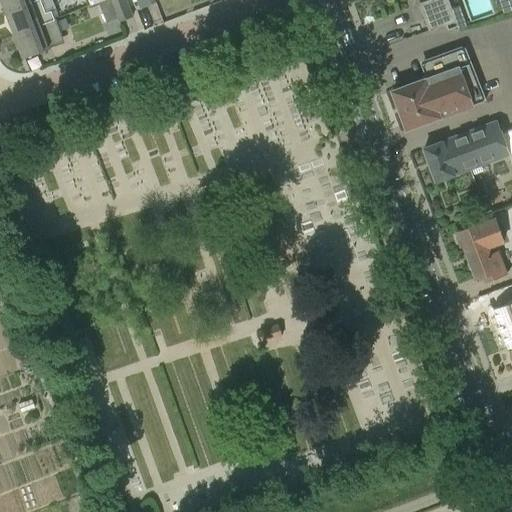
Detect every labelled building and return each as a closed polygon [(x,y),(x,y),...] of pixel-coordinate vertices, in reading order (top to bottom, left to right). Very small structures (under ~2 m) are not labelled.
[(0,0),(5,11),(35,0),(0,0)] [(35,0),(5,11),(14,34),(54,19),(51,11),(45,13),(40,0),(35,0)] [(133,17),(125,0),(104,0),(105,0),(97,3),(99,5),(88,10),(92,18),(102,13),(106,23),(117,18),(119,23),(133,17)] [(132,0),(136,10),(156,3),(154,0),(132,0)] [(428,32),(456,22),(448,0),(428,0),(419,4),(428,32)] [(511,0),(497,0),(503,16),(511,12),(511,0)] [(54,19),(14,34),(23,59),(60,45),(57,37),(62,35),(56,19),(54,20),(54,19)] [(434,76),(470,62),(464,47),(428,60),(434,76)] [(470,62),(434,76),(391,92),(406,131),(473,106),(472,104),(484,100),(470,62)] [(509,154),(497,121),(424,149),(437,182),(509,154)] [(491,212),(480,216),(482,224),(494,219),(491,212)] [(499,250),(490,254),(488,248),(502,242),(494,219),(482,224),(458,233),(475,278),(483,275),(486,281),(507,273),(499,250)] [(511,319),(499,325),(503,335),(497,337),(502,349),(507,347),(508,348),(511,346),(511,319)] [(258,331),(262,344),(283,337),(278,324),(258,331)]
